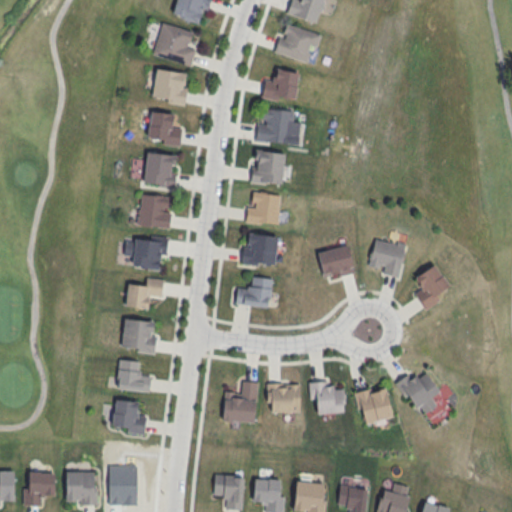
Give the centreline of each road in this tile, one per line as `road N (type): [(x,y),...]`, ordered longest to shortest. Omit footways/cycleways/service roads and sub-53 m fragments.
road 1 (residential): [(172,511),(220,116),(250,0)]
road 2 (residential): [(331,338),(372,352),(391,343),(394,331),(382,309),(369,307),(331,338)]
road 3 (residential): [(192,337),(274,345),(331,338)]
